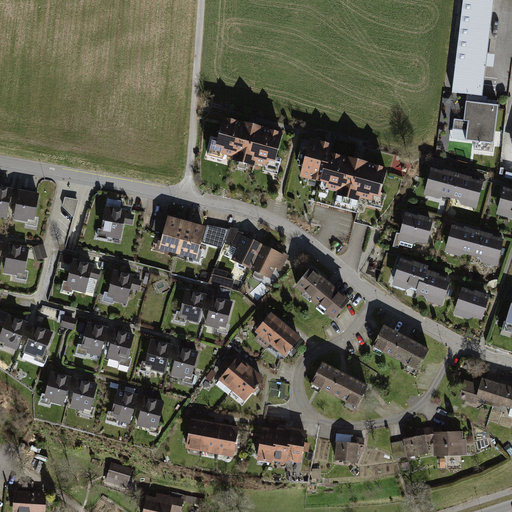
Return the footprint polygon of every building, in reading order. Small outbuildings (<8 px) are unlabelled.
[(494,0),(462,0),(450,95),(483,99),(487,70),(494,71),(496,57),(488,56),(494,0)] [(500,108),(465,103),(463,122),(453,121),(451,134),(463,136),(462,145),(494,149),(500,108)] [(252,127),(222,118),(215,144),(210,142),(205,159),(224,164),(225,159),(227,159),(226,162),(256,171),(257,168),(259,169),(258,173),(279,179),(285,160),(275,157),(281,135),(252,127)] [(325,144),(309,140),(299,178),(321,184),(329,152),(331,146),(325,144)] [(329,152),(321,184),(319,191),(333,194),(332,198),(360,205),(361,201),(380,206),(389,167),(356,159),(329,152)] [(450,203),(457,176),(431,169),(424,196),(450,203)] [(477,210),(484,182),(457,176),(450,203),(477,210)] [(11,191),(0,188),(0,219),(5,220),(11,191)] [(511,190),(504,188),(496,215),(511,219),(511,190)] [(38,196),(18,192),(12,222),(32,226),(38,196)] [(62,210),(76,213),(79,199),(65,196),(62,210)] [(123,210),(104,207),(99,238),(120,241),(122,225),(133,226),(134,215),(122,213),(123,210)] [(432,221),(405,213),(397,242),(415,247),(417,241),(426,243),(432,221)] [(177,257),(186,223),(167,218),(157,251),(177,257)] [(196,262),(206,229),(186,223),(177,257),(196,262)] [(444,253),(469,260),(476,234),(451,227),(444,253)] [(251,271),(263,246),(237,234),(231,249),(235,251),(230,261),(251,271)] [(469,260),(495,267),(502,241),(476,234),(469,260)] [(29,249),(9,246),(3,275),(23,279),(29,249)] [(271,280),(283,256),(263,246),(251,271),(271,280)] [(44,248),(35,250),(38,262),(47,259),(44,248)] [(417,291),(422,273),(424,267),(399,259),(391,288),(406,292),(412,290),(417,291)] [(93,266),(72,260),(64,289),(85,295),(90,279),(98,281),(100,271),(92,269),(93,266)] [(350,302),(310,268),(293,289),(333,323),(350,302)] [(132,276),(113,271),(105,301),(124,306),(129,290),(138,292),(141,282),(131,280),(132,276)] [(441,307),(449,281),(422,273),(417,291),(415,295),(423,297),(426,303),(441,307)] [(490,297),(461,288),(452,315),(467,319),(472,317),(482,319),(490,297)] [(216,299),(211,298),(203,327),(225,332),(232,304),(228,303),(231,293),(219,290),(216,299)] [(206,297),(185,291),(177,320),(198,326),(206,297)] [(511,331),(511,300),(503,328),(511,331)] [(269,347),(285,327),(271,315),(254,335),(269,347)] [(0,346),(14,352),(26,323),(6,316),(0,331),(0,346)] [(76,332),(79,322),(75,321),(64,318),(61,328),(70,330),(76,332)] [(99,359),(107,329),(85,323),(77,353),(99,359)] [(42,361),(53,334),(33,326),(22,353),(42,361)] [(283,359),(300,339),(285,327),(269,347),(283,359)] [(416,373),(428,351),(382,327),(371,349),(416,373)] [(126,365),(134,336),(113,332),(106,360),(126,365)] [(163,376),(171,346),(151,341),(143,370),(163,376)] [(183,350),(178,348),(169,378),(189,383),(198,354),(194,353),(196,345),(185,342),(183,350)] [(231,392),(250,370),(238,359),(219,382),(231,392)] [(365,388),(321,364),(309,386),(353,410),(365,388)] [(243,403),(263,380),(250,370),(231,392),(243,403)] [(61,408),(69,379),(49,373),(41,402),(61,408)] [(478,401),(494,407),(503,380),(487,375),(485,379),(482,378),(479,387),(464,382),(458,400),(476,406),(478,401)] [(511,382),(503,380),(494,407),(511,412),(511,382)] [(89,416),(97,386),(76,381),(68,410),(89,416)] [(128,426),(136,397),(116,391),(107,420),(128,426)] [(155,433),(163,405),(144,399),(135,427),(155,433)] [(206,424),(190,421),(185,451),(200,454),(206,424)] [(221,427),(206,424),(200,454),(216,457),(221,427)] [(237,429),(221,427),(216,457),(231,460),(237,429)] [(270,463),(276,433),(262,431),(255,462),(269,465),(270,463)] [(285,463),(291,434),(276,431),(276,433),(270,463),(284,466),(285,463)] [(300,466),(307,435),(291,432),(291,434),(285,463),(300,466)] [(463,458),(462,435),(432,436),(433,459),(463,458)] [(364,456),(364,441),(354,440),(354,438),(335,437),(335,464),(359,465),(359,456),(364,456)] [(428,459),(424,438),(402,442),(402,444),(391,446),(395,463),(414,459),(415,462),(428,459)] [(132,470),(110,464),(105,483),(128,489),(132,470)] [(44,511),(46,493),(33,492),(34,483),(21,482),(20,491),(15,491),(13,511),(44,511)] [(169,511),(170,511),(173,511),(180,511),(183,501),(158,496),(157,501),(148,499),(144,511),(169,511)]
